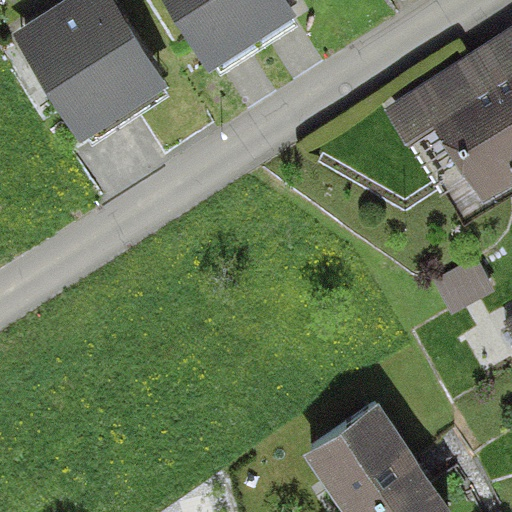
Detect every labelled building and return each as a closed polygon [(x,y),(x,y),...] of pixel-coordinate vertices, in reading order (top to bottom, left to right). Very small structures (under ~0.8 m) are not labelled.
[(66,0),(15,32),(84,142),(158,97),(97,0),(66,0)] [(157,0),(199,65),(288,8),(283,0),(157,0)] [(356,108),(380,147),(406,131),(443,194),(511,153),(511,50),(497,25),(356,108)] [(511,299),(481,315),(511,377),(511,299)] [(298,451),(338,511),(435,511),(365,406),(298,451)]
